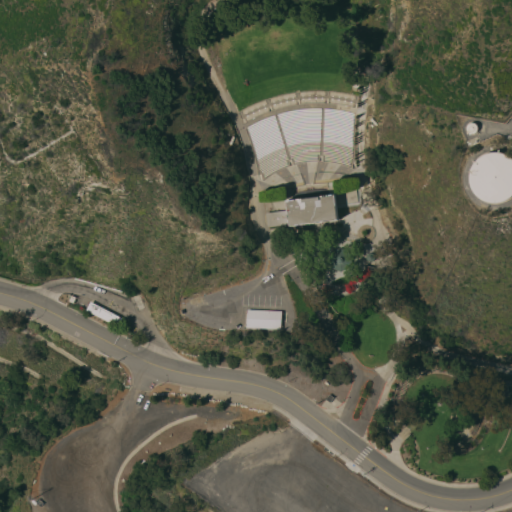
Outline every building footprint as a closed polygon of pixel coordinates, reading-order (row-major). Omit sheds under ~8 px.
[(476,130),(478,128),(478,126),(478,124),(477,122),(475,121),(474,120),(472,120),(470,121),(468,122),(467,123),(467,125),(467,127),(467,128),(468,130),(470,131),(471,131),(473,131),(475,131),(476,130)] [(504,199),(499,200),(495,200),(491,200),(486,199),(482,197),(478,194),(475,191),(473,187),(471,183),(470,179),(469,174),(470,170),(471,165),(473,161),(475,158),(478,154),(482,152),(486,150),(491,149),(495,148),(499,149),(504,150),(508,152),(511,154),(511,194),(508,197),(504,199)] [(289,226),(288,224),(267,227),(265,213),(287,210),(285,200),(334,194),(338,220),(289,226)] [(349,268),(341,271),(332,269),(328,260),(331,252),(339,248),(348,251),(351,259),(349,268)] [(119,317),(114,325),(86,310),(90,302),(119,317)] [(282,311),(281,329),(247,327),(247,309),(282,311)]
